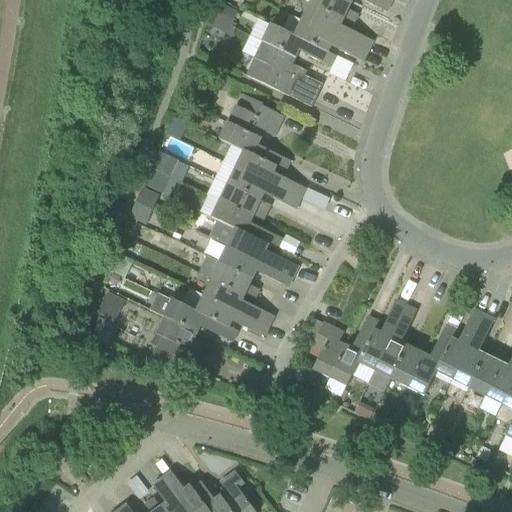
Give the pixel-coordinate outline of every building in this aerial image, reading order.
[(348,12),(352,3),(344,0),(312,0),(310,5),(343,21),(353,26),(358,16),(357,15),(356,16),(348,12)] [(344,0),(352,3),(353,0),(362,0),(364,0),(363,2),(387,13),(392,2),(387,0),(344,0)] [(237,13),(217,3),(210,18),(208,22),(220,28),(222,23),(230,27),(237,13)] [(302,21),(369,52),(373,42),(349,31),(348,33),(340,29),(343,21),(310,5),(302,21)] [(363,63),(369,52),(302,21),(294,37),(328,53),(332,46),(340,50),(339,52),(363,63)] [(234,29),(230,27),(222,23),(220,28),(217,34),(229,39),(234,29)] [(337,58),(328,53),(294,37),(294,38),(271,27),(263,43),(296,59),(300,51),(308,55),(308,57),(331,68),(337,58)] [(293,66),(296,59),(263,43),(247,77),(289,97),(302,71),(293,66)] [(273,138),(283,117),(241,98),(228,126),(260,141),(263,133),(273,138)] [(260,141),(228,126),(220,142),(243,154),(276,169),(285,173),(290,162),(266,151),(265,152),(256,148),(260,141)] [(152,171),(153,171),(169,179),(177,162),(159,154),(152,171)] [(243,154),(236,170),(301,200),(306,190),(282,179),(281,180),(272,176),(276,169),(243,154)] [(296,211),(301,200),(236,170),(228,186),(227,187),(260,202),(264,194),(273,198),(272,199),(296,211)] [(153,172),(148,182),(156,186),(163,183),(165,178),(153,172)] [(262,223),(267,213),(257,208),(260,202),(227,187),(228,186),(215,180),(208,196),(220,203),(253,218),(252,218),(262,223)] [(145,187),(137,204),(146,208),(146,207),(153,190),(145,187)] [(212,220),(217,222),(217,223),(268,247),(277,251),(282,240),(258,228),(258,230),(249,226),(252,218),(253,218),(220,203),(212,220)] [(146,228),(154,210),(146,207),(146,208),(137,204),(130,221),(146,229),(146,228)] [(161,218),(164,214),(154,209),(153,212),(152,214),(161,218)] [(217,223),(210,239),(228,248),(293,278),(298,268),(274,256),(274,258),(265,254),(268,247),(217,223)] [(136,235),(140,227),(132,224),(128,231),(136,235)] [(220,263),(253,279),(256,271),(265,276),(264,277),(288,288),(293,278),(228,248),(220,263)] [(117,257),(111,269),(126,275),(131,263),(117,257)] [(249,287),(253,279),(220,263),(212,280),(245,296),(254,301),(259,291),(258,290),(258,291),(249,287)] [(204,297),(270,327),(274,318),(251,306),(250,308),(241,304),(245,296),(212,280),(204,297)] [(233,321),(242,325),(241,327),(265,338),(270,327),(204,297),(190,290),(182,306),(229,329),(233,321)] [(114,323),(125,302),(108,294),(97,314),(114,323)] [(164,319),(197,334),(201,326),(210,331),(209,332),(233,344),(238,333),(229,329),(182,306),(172,301),(164,319)] [(407,306),(397,301),(385,326),(386,326),(382,335),(375,331),(352,377),(368,385),(407,306)] [(405,335),(417,312),(407,306),(368,385),(385,394),(391,381),(407,347),(399,343),(404,334),(405,335)] [(451,382),(484,316),(474,311),(462,335),(464,336),(460,344),(452,341),(436,375),(451,382)] [(467,390),(484,356),(477,353),(481,344),(483,345),(495,321),(484,316),(451,382),(467,390)] [(354,351),(346,347),(330,380),(326,389),(342,396),(352,377),(375,331),(379,323),(368,317),(356,341),(358,342),(354,351)] [(189,376),(194,366),(203,346),(194,341),(197,334),(164,319),(156,335),(156,336),(151,346),(157,348),(150,362),(164,366),(163,368),(189,376)] [(98,320),(93,344),(105,347),(106,343),(109,344),(114,323),(98,320)] [(322,352),(313,371),(330,380),(346,347),(339,343),(344,334),(324,324),(312,347),(322,352)] [(436,375),(452,341),(457,332),(446,327),(434,350),(436,351),(432,360),(424,356),(423,355),(407,389),(424,398),(436,375)] [(415,351),(407,347),(391,381),(407,389),(423,355),(424,356),(429,346),(419,342),(418,342),(419,343),(415,351)] [(492,360),(484,356),(467,390),(484,399),(502,365),(507,355),(497,351),(496,351),(497,352),(492,360)] [(511,363),(509,369),(502,365),(484,399),(500,407),(511,383),(511,358),(511,359),(511,363)] [(511,383),(500,407),(502,408),(496,420),(510,427),(511,422),(511,383)] [(407,429),(414,416),(399,408),(392,422),(407,429)] [(379,415),(374,424),(386,430),(390,421),(379,415)] [(415,418),(409,431),(420,436),(426,423),(415,418)] [(511,422),(510,427),(511,427),(502,444),(511,449),(511,422)] [(456,456),(458,453),(460,449),(446,442),(443,450),(456,456)] [(491,452),(481,448),(476,459),(486,464),(491,452)] [(179,470),(190,487),(209,511),(231,511),(221,497),(214,502),(213,501),(212,501),(207,495),(209,494),(202,484),(187,464),(179,470)] [(179,483),(171,473),(162,480),(185,511),(209,511),(190,487),(183,492),(177,484),(179,483)] [(231,511),(254,511),(238,489),(244,484),(236,473),(220,484),(227,493),(221,497),(231,511)] [(163,511),(185,511),(162,480),(153,487),(160,497),(162,496),(164,499),(163,499),(167,504),(161,508),(161,509),(163,511)] [(163,511),(161,509),(161,508),(155,499),(145,506),(146,507),(147,507),(150,511),(163,511)]
